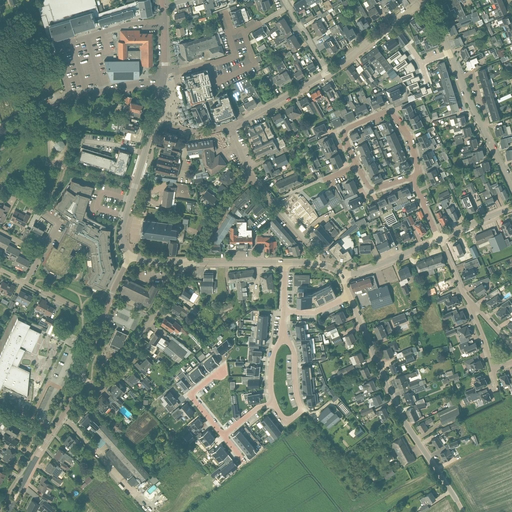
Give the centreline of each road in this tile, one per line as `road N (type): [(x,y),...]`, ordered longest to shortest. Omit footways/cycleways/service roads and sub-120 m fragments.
road 1 (residential): [(438,473),(399,413),(349,295)]
road 2 (residential): [(79,378),(95,382),(107,371),(186,262)]
road 3 (residential): [(356,166),(345,131),(388,112),(408,135),(418,170),(411,177)]
road 4 (tertiary): [(7,511),(79,378)]
road 5 (tertiary): [(130,255),(123,224),(153,123)]
road 6 (residential): [(25,283),(58,224),(0,187)]
road 7 (residential): [(326,73),(423,0)]
